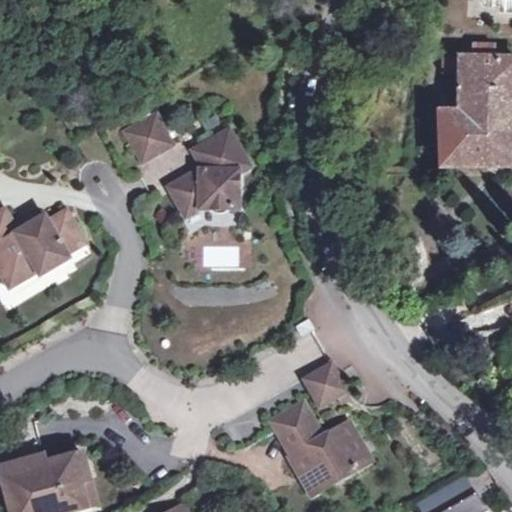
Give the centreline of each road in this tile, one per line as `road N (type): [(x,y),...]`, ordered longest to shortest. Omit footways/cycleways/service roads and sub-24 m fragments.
road 1 (unclassified): [(349,0),(321,48),(297,127),(312,226),(432,395),(511,464)]
road 2 (unknown): [(98,347),(142,240),(104,164)]
